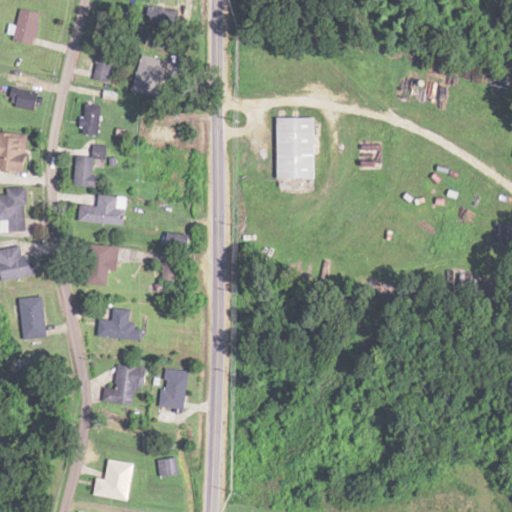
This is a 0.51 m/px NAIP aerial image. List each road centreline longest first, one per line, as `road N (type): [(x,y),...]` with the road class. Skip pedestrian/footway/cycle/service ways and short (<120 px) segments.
road 1 (residential): [(64,511),(82,446),(87,383),(47,176),(79,0)]
road 2 (tertiary): [(210,511),(215,0)]
